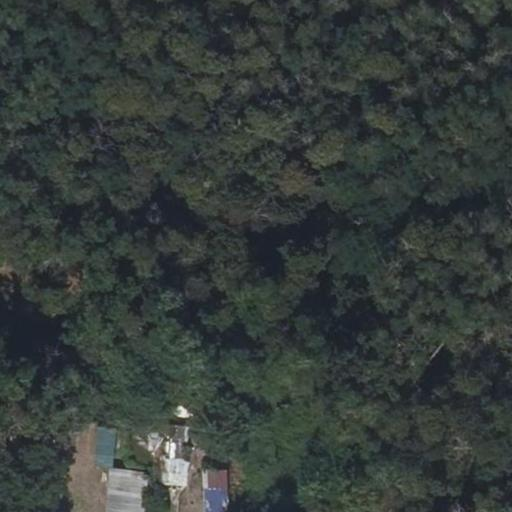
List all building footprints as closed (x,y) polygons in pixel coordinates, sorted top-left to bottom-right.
[(101,468),(120,470),(122,430),(103,429),(101,468)] [(174,431),(172,453),(185,454),(187,430),(174,431)] [(174,431),(159,431),(158,452),(172,453),(174,431)] [(181,457),(165,464),(174,488),(191,481),(181,457)] [(232,511),(231,469),(209,470),(209,511),(232,511)] [(111,511),(150,511),(151,475),(113,475),(111,511)]
